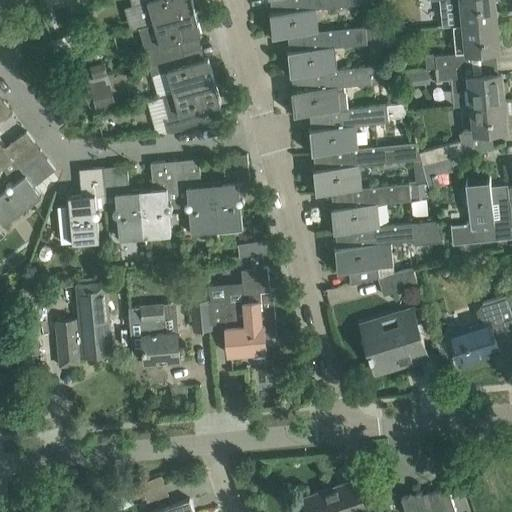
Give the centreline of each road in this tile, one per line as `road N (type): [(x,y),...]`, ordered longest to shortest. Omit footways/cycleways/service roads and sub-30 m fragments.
road 1 (residential): [(0,34),(24,97),(58,144),(100,147),(270,125)]
road 2 (residential): [(342,428),(270,125)]
road 3 (residential): [(0,461),(209,439)]
road 4 (residential): [(342,428),(511,411)]
road 5 (residential): [(209,439),(342,428)]
road 6 (residential): [(270,125),(236,0)]
